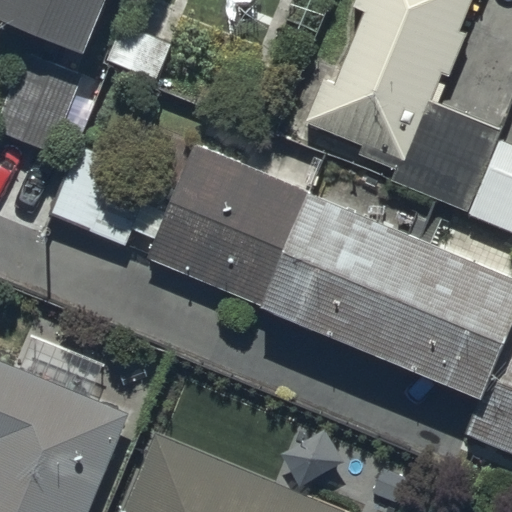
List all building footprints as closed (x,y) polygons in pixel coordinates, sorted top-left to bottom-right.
[(113,0),(0,0),(0,17),(34,32),(0,114),(0,130),(51,151),(113,0)] [(469,215),(501,141),(494,138),(497,132),(431,103),(442,76),(448,79),(467,35),(459,31),(472,0),(353,0),(349,12),(361,17),(332,83),(322,79),(302,125),(358,150),(355,157),(393,174),(389,184),(469,215)] [(485,399),(511,337),(511,273),(192,138),(174,181),(77,140),(45,214),(122,246),(131,226),(154,236),(146,255),(485,399)] [(511,146),(501,141),(469,215),(511,232),(511,146)] [(511,334),(470,434),(511,451),(511,334)] [(87,511),(128,413),(0,360),(0,511),(87,511)] [(335,511),(155,435),(121,511),(335,511)]
